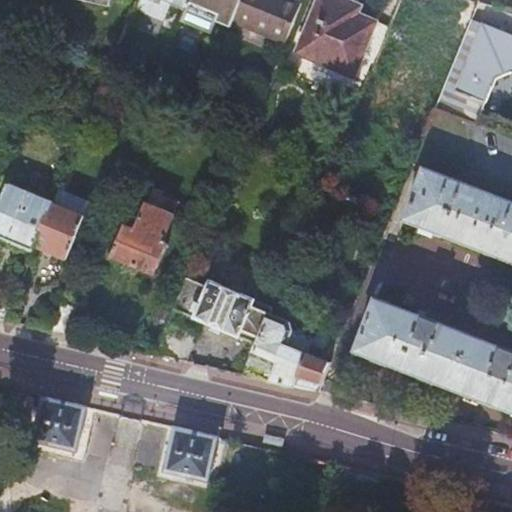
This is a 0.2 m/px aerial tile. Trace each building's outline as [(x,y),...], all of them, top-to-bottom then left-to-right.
[(69,0),(112,8),(114,0),(69,0)] [(187,0),(219,14),(217,20),(231,26),(233,21),(241,0),(187,0)] [(302,3),(295,0),(241,0),(233,21),(285,43),(302,3)] [(319,0),(298,53),(369,80),(391,26),(359,13),(362,5),(349,0),(319,0)] [(511,34),(485,23),(480,35),(457,90),(470,95),(487,102),(494,86),(495,86),(498,77),(511,70),(511,34)] [(461,117),(470,95),(457,90),(480,35),(467,30),(435,108),(461,117)] [(426,167),(511,199),(511,135),(461,117),(435,108),(413,162),(426,167)] [(511,199),(426,167),(406,218),(511,258),(511,199)] [(35,246),(53,202),(9,184),(0,205),(0,235),(33,250),(35,246)] [(63,206),(84,215),(90,201),(59,188),(53,202),(63,206)] [(63,206),(53,202),(35,246),(66,259),(84,215),(63,206)] [(114,255),(156,272),(168,243),(164,241),(175,215),(145,203),(138,221),(131,218),(128,226),(126,225),(114,255)] [(208,284),(189,276),(176,306),(196,314),(195,317),(240,336),(241,333),(258,340),(273,307),(255,299),(255,298),(211,279),(208,284)] [(0,317),(4,319),(14,295),(0,289),(0,317)] [(357,350),(511,409),(511,348),(379,297),(357,350)] [(80,307),(62,300),(50,330),(69,334),(80,307)] [(292,321),(272,313),(254,355),(277,365),(270,380),(287,383),(295,385),(299,377),(323,383),(332,360),(309,351),(315,338),(294,330),(292,321)] [(167,320),(150,314),(142,332),(159,339),(167,320)] [(165,334),(156,354),(182,360),(187,340),(165,334)] [(34,442),(76,451),(87,407),(44,397),(34,442)] [(175,427),(164,472),(208,482),(217,437),(175,427)]
